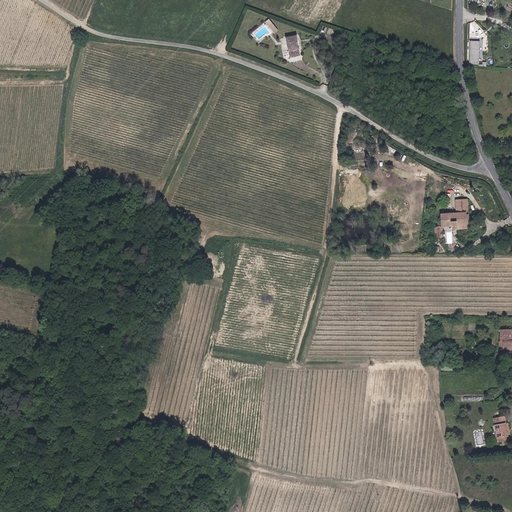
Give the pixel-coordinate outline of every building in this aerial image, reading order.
[(270,18),(266,21),(274,33),(278,30),(270,18)] [(291,58),(303,56),(298,35),(287,38),(291,58)] [(478,63),(478,57),(479,58),(479,41),(470,41),(470,57),(470,63),(478,63)] [(452,229),(468,228),(467,220),(467,215),(470,215),(468,199),(461,199),(462,212),(457,213),(442,214),(443,226),(452,225),(452,229)] [(436,237),(444,237),(443,226),(435,226),(436,237)] [(511,329),(502,330),(502,340),(500,340),(500,346),(506,346),(506,349),(511,349),(511,329)] [(496,418),(498,442),(509,441),(508,435),(507,431),(510,430),(510,423),(507,423),(501,424),(501,417),(496,418)]
